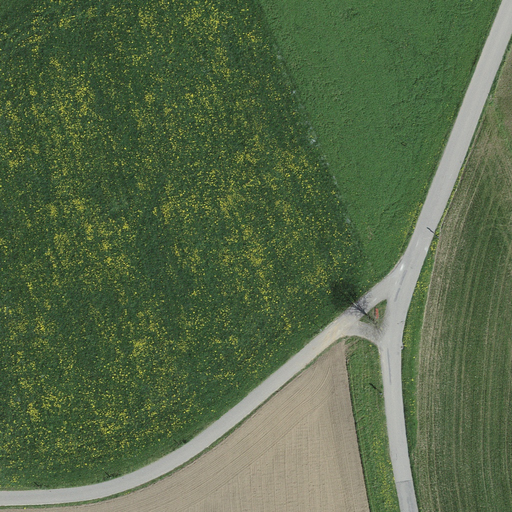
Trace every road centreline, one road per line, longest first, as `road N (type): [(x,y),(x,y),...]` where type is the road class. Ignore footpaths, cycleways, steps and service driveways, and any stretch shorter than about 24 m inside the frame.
road 1 (unclassified): [(411,263),(214,433),(159,469),(102,490),(0,497)]
road 2 (unclassified): [(511,1),(411,263)]
road 3 (unclassified): [(411,263),(389,335),(411,511)]
